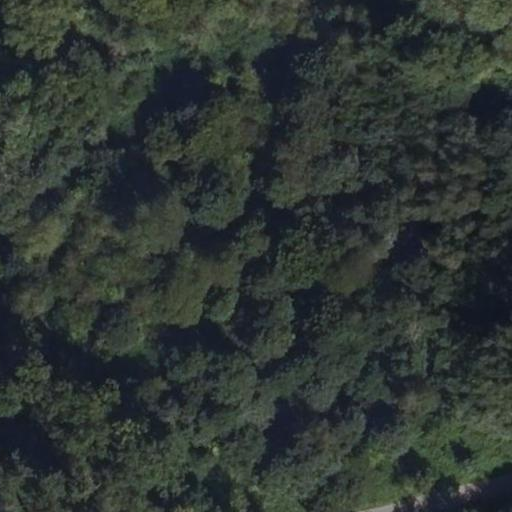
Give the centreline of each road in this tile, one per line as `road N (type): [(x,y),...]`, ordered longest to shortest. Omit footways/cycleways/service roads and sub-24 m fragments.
road 1 (track): [(0,302),(19,331),(76,511)]
road 2 (track): [(511,72),(366,0)]
